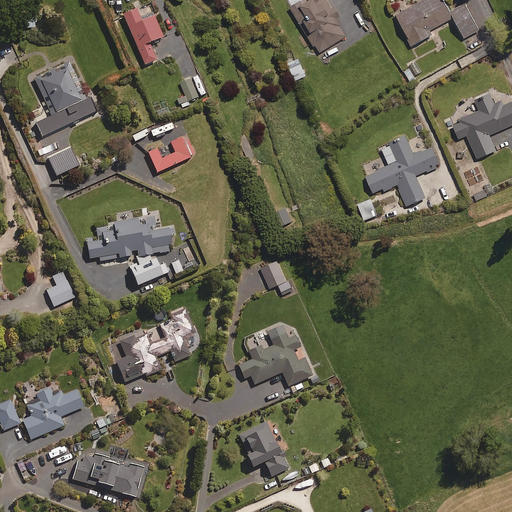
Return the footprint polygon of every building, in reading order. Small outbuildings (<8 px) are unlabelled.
[(334,10),(328,0),(287,0),(318,54),(347,38),(337,20),(341,18),(336,9),(334,10)] [(451,13),(444,0),(426,0),(396,16),(413,47),(433,37),(430,32),(454,19),(465,39),(480,31),(467,4),(451,13)] [(142,24),(137,11),(124,17),(144,67),(157,62),(151,45),(164,40),(156,19),(142,24)] [(307,77),(300,60),(289,64),(296,82),(307,77)] [(416,62),(410,66),(417,77),(423,74),(416,62)] [(96,122),(71,63),(36,78),(55,122),(60,120),(66,134),(96,122)] [(412,70),(405,73),(411,86),(418,82),(412,70)] [(193,75),(201,95),(206,93),(198,73),(193,75)] [(188,102),(200,97),(192,79),(181,84),(187,96),(179,100),(183,108),(190,105),(188,102)] [(495,105),(491,95),(475,102),(480,112),(453,124),(460,140),(468,137),(478,160),(497,152),(490,136),(511,126),(511,103),(504,107),(501,102),(495,105)] [(194,155),(186,135),(170,142),(175,153),(162,159),(157,149),(148,153),(157,174),(191,160),(190,157),(194,155)] [(416,177),(428,172),(428,173),(439,169),(438,166),(440,165),(434,148),(414,155),(408,142),(397,146),(395,142),(390,144),(398,163),(376,172),(377,174),(367,178),(374,193),(383,189),(385,192),(399,187),(407,208),(426,200),(416,177)] [(65,174),(54,149),(37,157),(49,182),(65,174)] [(487,196),(485,191),(473,197),(475,202),(487,196)] [(378,217),(372,200),(359,205),(365,221),(378,217)] [(293,222),(287,209),(275,215),(281,228),(293,222)] [(114,225),(114,227),(96,230),(98,242),(94,243),(93,238),(86,239),(91,261),(100,259),(101,263),(132,257),(131,253),(138,252),(139,259),(154,258),(153,254),(170,252),(169,247),(173,246),(171,236),(175,235),(174,229),(157,232),(154,217),(114,225)] [(285,281),(276,259),(261,266),(270,288),(285,281)] [(168,274),(164,265),(159,267),(156,260),(131,271),(139,289),(164,278),(163,276),(168,274)] [(76,299),(65,272),(53,277),(57,287),(47,291),(53,308),(76,299)] [(196,286),(194,291),(196,295),(201,297),(206,295),(208,290),(206,286),(201,284),(196,286)] [(286,294),(287,290),(285,286),(281,284),(277,285),(275,290),(276,294),(281,296),(286,294)] [(126,355),(116,358),(124,380),(145,372),(146,375),(162,368),(156,355),(171,349),(175,360),(190,354),(187,346),(195,344),(193,339),(196,337),(185,307),(169,314),(172,321),(161,325),(165,336),(150,342),(146,332),(134,337),(133,334),(120,339),(126,355)] [(266,330),(270,339),(258,344),(254,336),(243,340),(251,358),(236,364),(242,378),(249,375),(253,383),(281,371),(287,385),(311,374),(304,357),(297,360),(292,349),(299,346),(294,335),(287,338),(281,323),(266,330)] [(317,373),(308,377),(312,385),(320,381),(317,373)] [(300,381),(288,387),(291,393),(303,387),(300,381)] [(59,391),(56,384),(36,392),(38,398),(27,402),(32,414),(22,418),(31,438),(64,424),(60,415),(84,406),(76,388),(63,394),(59,391)] [(20,422),(11,398),(0,402),(0,421),(3,429),(20,422)] [(100,433),(108,430),(106,425),(119,419),(115,411),(94,420),(100,433)] [(279,452),(266,422),(238,434),(251,466),(263,461),(269,476),(288,468),(280,451),(279,452)] [(91,466),(78,462),(72,481),(135,498),(144,467),(130,463),(129,467),(103,459),(104,457),(94,454),(91,466)] [(328,456),(302,467),(305,475),(331,464),(328,456)]
